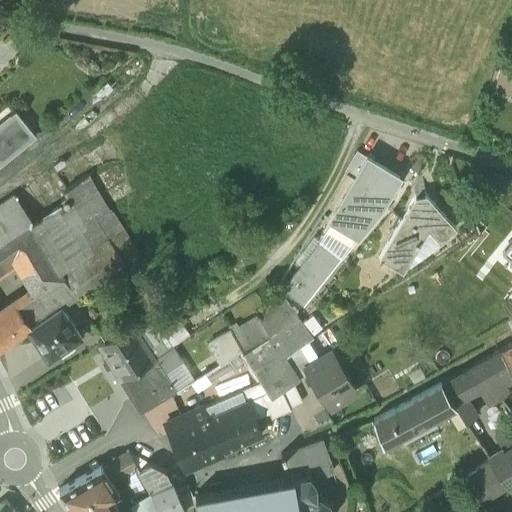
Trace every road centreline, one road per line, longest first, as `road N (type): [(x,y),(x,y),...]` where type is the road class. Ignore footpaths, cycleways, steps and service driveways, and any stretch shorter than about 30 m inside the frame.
road 1 (residential): [(0,16),(167,49),(511,164)]
road 2 (unknown): [(347,422),(511,353)]
road 3 (residential): [(33,492),(131,436),(127,403)]
